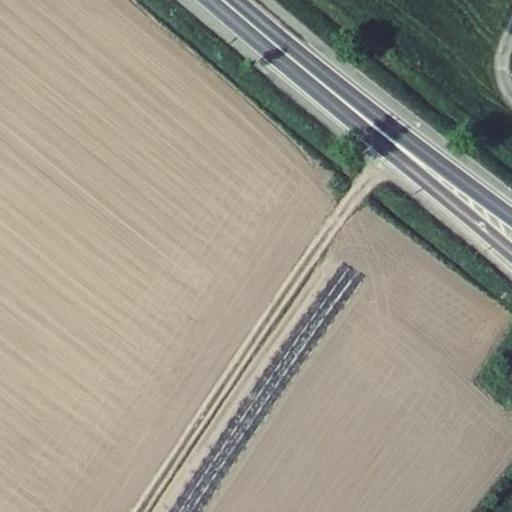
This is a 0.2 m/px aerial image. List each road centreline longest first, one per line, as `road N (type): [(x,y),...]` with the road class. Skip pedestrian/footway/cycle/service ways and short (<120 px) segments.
road 1 (track): [(389,150),(139,511)]
road 2 (primary): [(311,74),(511,254)]
road 3 (primary): [(511,218),(311,74)]
